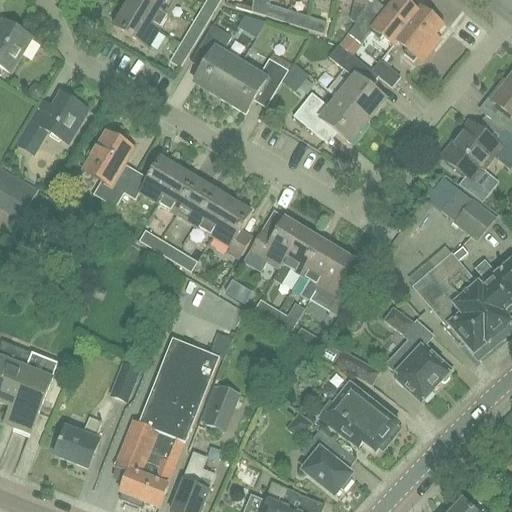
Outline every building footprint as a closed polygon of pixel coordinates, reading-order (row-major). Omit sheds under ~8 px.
[(170,14),(145,0),(131,0),(124,12),(159,32),(170,14)] [(178,0),(145,0),(170,14),(178,0)] [(214,14),(222,0),(209,0),(205,8),(214,14)] [(253,1),(252,15),(265,19),(269,7),(267,7),(268,0),(258,0),(258,3),(253,1)] [(354,0),(354,4),(350,22),(356,27),(365,15),(372,6),(367,6),(367,0),(354,0)] [(392,48),(417,15),(399,1),(379,27),(365,15),(356,27),(348,37),(361,48),(373,33),(392,48)] [(269,7),(265,19),(285,25),(289,13),(269,7)] [(159,32),(124,12),(113,30),(148,51),(159,32)] [(418,16),(417,15),(392,48),(393,48),(396,44),(406,52),(403,56),(412,64),(416,59),(422,64),(432,51),(430,50),(437,40),(433,37),(441,27),(422,12),(418,16)] [(201,13),(192,28),(202,34),(211,19),(201,13)] [(289,13),(285,25),(306,31),(310,20),(289,13)] [(310,20),(306,31),(323,37),(326,25),(310,20)] [(0,69),(11,75),(31,41),(2,24),(0,27),(0,69)] [(193,49),(202,34),(192,28),(183,43),(193,49)] [(194,86),(219,102),(240,67),(222,56),(232,41),(212,29),(200,50),(211,57),(194,86)] [(339,47),(329,60),(354,80),(338,100),(368,123),(385,102),(369,90),(378,78),(372,73),(339,47)] [(170,64),(180,70),(189,55),(179,49),(170,64)] [(274,95),(287,74),(269,63),(259,79),(240,67),(219,102),(245,118),(264,88),(274,95)] [(380,63),(372,73),(378,78),(392,89),(401,79),(380,63)] [(495,127),(506,136),(511,140),(511,77),(506,85),(504,84),(489,104),(505,116),(495,127)] [(0,110),(17,118),(13,125),(25,130),(35,107),(8,94),(0,110)] [(350,146),(368,123),(338,100),(330,110),(312,96),(294,119),(314,135),(323,124),(350,146)] [(39,109),(24,134),(16,147),(34,158),(48,135),(68,147),(88,114),(60,97),(50,115),(39,109)] [(511,140),(506,136),(497,147),(471,126),(461,139),(463,140),(456,149),(455,147),(444,161),(446,162),(445,164),(446,165),(445,167),(455,175),(457,173),(474,187),(496,159),(511,172),(511,170),(511,140)] [(124,197),(136,175),(124,168),(133,153),(106,136),(84,172),(102,183),(93,198),(115,211),(124,197)] [(158,206),(179,172),(160,161),(148,182),(136,175),(124,197),(135,203),(140,195),(158,206)] [(38,193),(2,171),(0,170),(0,207),(22,220),(38,193)] [(176,217),(197,183),(179,172),(158,206),(176,217)] [(195,228),(215,194),(197,183),(176,217),(195,228)] [(213,239),(234,205),(215,194),(195,228),(213,239)] [(494,222),(472,204),(455,226),(477,244),(494,222)] [(252,216),(234,205),(213,239),(231,250),(228,255),(239,262),(252,240),(241,234),(252,216)] [(274,239),(263,233),(243,265),(260,275),(270,259),(282,267),(302,233),(284,222),(274,239)] [(154,254),(161,243),(145,233),(138,244),(154,254)] [(302,233),(282,267),(273,282),(281,287),(290,272),(300,278),(321,244),(302,233)] [(173,265),(179,254),(161,243),(154,254),(173,265)] [(310,303),(316,293),(339,254),(321,244),(300,278),(309,283),(300,298),(310,303)] [(179,254),(173,265),(190,275),(197,265),(179,254)] [(351,262),(339,254),(316,293),(334,304),(328,313),(340,320),(358,290),(347,283),(358,266),(351,262)] [(511,265),(511,264),(495,277),(481,260),(472,268),(486,285),(480,291),(451,256),(412,289),(446,329),(444,331),(457,347),(462,343),(473,356),(509,326),(510,325),(509,324),(511,321),(511,265)] [(234,282),(229,292),(253,303),(257,293),(234,282)] [(272,324),(278,314),(260,303),(254,313),(272,324)] [(404,340),(414,327),(393,311),(383,324),(404,340)] [(278,314),(272,324),(291,336),(297,325),(278,314)] [(450,381),(448,376),(450,374),(423,349),(421,350),(410,340),(385,367),(395,377),(394,379),(421,405),(440,385),(445,386),(450,381)] [(137,507),(141,507),(142,504),(159,511),(185,446),(186,447),(220,361),(173,342),(139,427),(133,425),(115,471),(128,476),(120,495),(121,496),(120,499),(122,501),(126,503),(130,505),(132,506),(137,507)] [(370,388),(379,375),(353,359),(352,361),(340,353),(337,357),(327,352),(322,360),(370,388)] [(26,371),(0,360),(0,403),(21,411),(14,429),(31,436),(59,366),(32,356),(26,371)] [(305,378),(321,387),(338,396),(348,378),(316,359),(305,378)] [(511,359),(502,369),(510,377),(511,374),(511,359)] [(112,398),(127,404),(139,373),(124,367),(112,398)] [(335,402),(320,420),(352,445),(356,440),(376,456),(399,426),(366,400),(351,387),(337,404),(335,402)] [(225,434),(239,398),(222,391),(221,391),(214,388),(200,424),(225,434)] [(96,442),(102,426),(90,421),(83,438),(65,431),(55,458),(88,471),(99,444),(96,442)] [(343,493),(352,482),(349,480),(351,478),(335,464),(334,458),(341,449),(320,432),(302,456),(312,464),(304,474),(335,498),(341,491),(343,493)] [(203,473),(208,461),(195,456),(183,485),(184,485),(172,511),(202,511),(216,478),(203,473)] [(273,484),(262,511),(323,511),(326,506),(304,497),(304,498),(301,496),(301,495),(273,484)]
